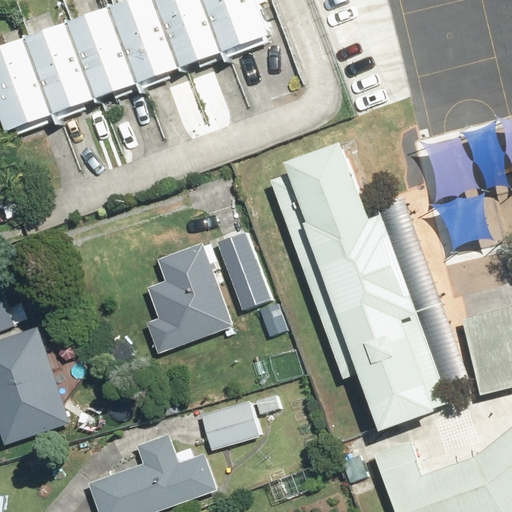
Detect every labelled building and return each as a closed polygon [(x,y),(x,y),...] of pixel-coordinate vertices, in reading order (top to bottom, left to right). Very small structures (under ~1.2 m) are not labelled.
[(167,0),(151,0),(124,11),(153,86),(193,73),(167,0)] [(211,0),(167,0),(193,73),(233,58),(211,0)] [(269,0),(211,0),(233,58),(284,40),(269,0)] [(124,11),(82,27),(111,103),(153,86),(124,11)] [(82,27),(39,43),(69,118),(111,103),(82,27)] [(0,57),(0,80),(21,138),(69,118),(39,43),(0,57)] [(288,167),(324,150),(316,134),(280,151),(288,167)] [(368,147),(299,171),(386,424),(456,400),(368,147)] [(267,198),(254,161),(237,168),(250,204),(267,198)] [(0,204),(9,201),(0,177),(0,204)] [(253,234),(227,243),(251,313),(277,304),(253,234)] [(167,355),(242,330),(222,267),(226,265),(218,241),(171,257),(178,280),(155,287),(165,318),(155,321),(167,355)] [(6,280),(0,281),(0,336),(23,328),(6,280)] [(511,303),(477,312),(498,391),(511,387),(511,303)] [(45,329),(0,342),(0,417),(9,448),(75,428),(45,329)] [(256,403),(208,416),(219,453),(266,440),(256,403)] [(103,511),(167,511),(221,492),(207,454),(200,457),(198,451),(183,457),(175,437),(146,448),(153,465),(94,488),(103,511)] [(511,511),(511,440),(486,462),(387,457),(405,511),(511,511)] [(325,465),(273,482),(280,502),(331,485),(325,465)]
